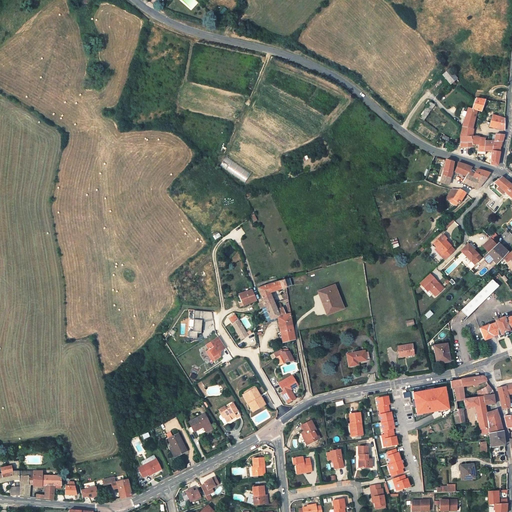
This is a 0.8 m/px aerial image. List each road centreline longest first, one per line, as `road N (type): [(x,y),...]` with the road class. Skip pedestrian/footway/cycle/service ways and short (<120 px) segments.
road 1 (tertiary): [(139,0),(182,29),(331,72),(414,140),(495,168)]
road 2 (residential): [(380,387),(362,279),(342,283)]
road 3 (residential): [(286,418),(249,355),(219,325),(223,313)]
road 4 (residential): [(509,511),(493,385)]
road 5 (tertiary): [(166,487),(273,428)]
